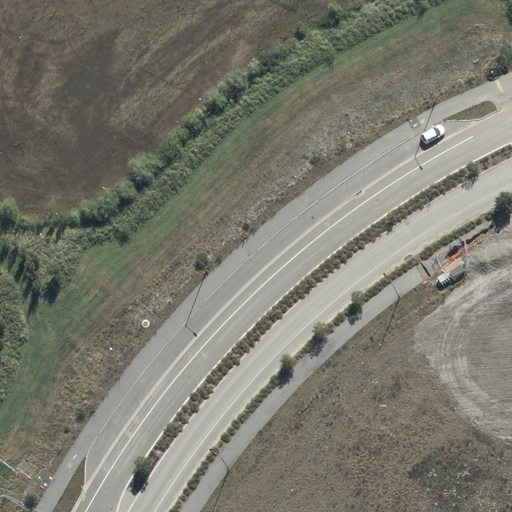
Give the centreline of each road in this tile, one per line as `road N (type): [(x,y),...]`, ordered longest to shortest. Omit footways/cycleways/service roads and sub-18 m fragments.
road 1 (residential): [(97,511),(183,384),(284,278),(353,221),(511,128)]
road 2 (residential): [(511,173),(418,226),(316,308),(197,438),(146,511)]
